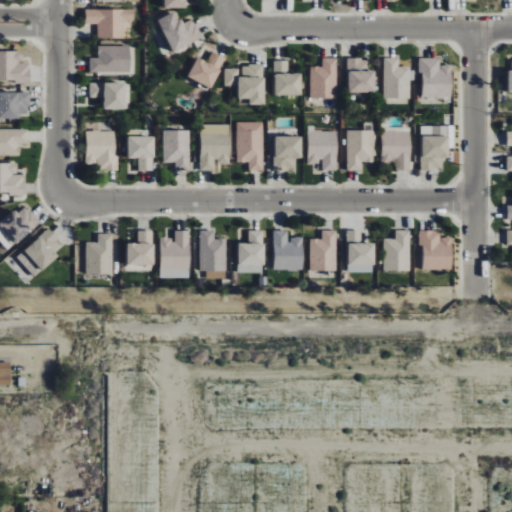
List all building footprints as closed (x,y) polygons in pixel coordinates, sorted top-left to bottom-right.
[(164,0),(165,8),(186,8),(185,0),(164,0)] [(132,10),(85,10),(84,24),(96,24),(96,38),(132,39),(132,10)] [(157,19),(172,52),(202,39),(193,19),(182,23),(176,10),(157,19)] [(90,72),(130,72),(130,46),(97,46),(97,58),(89,58),(90,72)] [(0,81),(30,81),(30,63),(23,63),(23,51),(0,51),(0,81)] [(212,88),(224,57),(211,52),(208,62),(196,57),(187,78),(212,88)] [(337,98),(336,58),(322,58),(322,66),(310,67),(310,98),(337,98)] [(375,70),(367,70),(367,58),(348,58),(347,92),(374,92),(375,70)] [(411,66),(398,66),(398,58),(384,58),(383,98),(410,98),(411,66)] [(422,97),(452,98),(452,65),(439,64),(439,59),(419,58),(419,73),(423,73),(422,97)] [(301,95),(301,73),(288,73),(288,61),(274,61),(274,95),(301,95)] [(264,104),(263,65),(240,65),(240,68),(224,68),(225,86),(237,86),(238,99),(249,99),(249,105),(264,104)] [(103,109),(125,109),(125,83),(90,82),(90,97),(103,98),(103,109)] [(29,92),(0,92),(0,119),(19,119),(19,113),(30,113),(29,92)] [(237,162),(248,162),(249,171),(264,170),(263,122),(236,122),(237,162)] [(229,164),(230,125),(200,124),(199,170),(215,170),(215,164),(229,164)] [(448,158),(447,125),(421,126),(422,170),(442,169),(441,158),(448,158)] [(27,129),(0,129),(0,155),(21,155),(20,144),(28,144),(27,129)] [(189,130),(163,131),(163,162),(175,162),(175,171),(190,170),(189,130)] [(117,131),(87,131),(86,164),(100,164),(100,170),(116,171),(117,131)] [(307,131),(307,164),(321,164),(321,171),(337,171),(338,131),(307,131)] [(347,131),(347,171),(363,171),(363,163),(375,163),(375,131),(347,131)] [(411,131),(381,131),(381,162),(394,163),(393,170),(410,170),(411,131)] [(128,158),(139,158),(139,170),(154,170),(154,136),(127,137),(128,158)] [(301,136),(274,137),(275,170),(295,170),(295,159),(301,158),(301,136)] [(0,193),(24,193),(24,175),(17,175),(17,163),(0,163),(0,193)] [(18,214),(14,210),(0,222),(0,227),(16,244),(40,221),(26,206),(18,214)] [(16,256),(34,277),(59,256),(55,252),(63,245),(49,228),(16,256)] [(199,271),(206,271),(206,278),(225,279),(226,239),(214,239),(214,231),(199,230),(199,271)] [(238,273),(263,273),(263,230),(248,231),(248,243),(237,243),(238,273)] [(302,237),(288,237),(288,230),(273,231),(274,270),(303,270),(302,237)] [(310,271),(336,271),(336,230),(321,231),(321,239),(310,239),(310,271)] [(347,265),(374,265),(375,243),(361,242),(361,230),(347,230),(347,265)] [(409,230),(395,231),(395,239),(383,239),(384,271),(410,270),(409,230)] [(127,265),(154,265),(154,231),(137,231),(137,243),(127,244),(127,265)] [(189,278),(189,231),(173,231),(173,237),(160,237),(160,278),(189,278)] [(440,231),(419,231),(419,245),(423,245),(422,269),(451,270),(452,238),(440,237),(440,231)] [(86,274),(113,274),(112,234),(97,234),(98,242),(86,242),(86,274)] [(0,362),(0,385),(9,385),(8,362),(0,362)]
